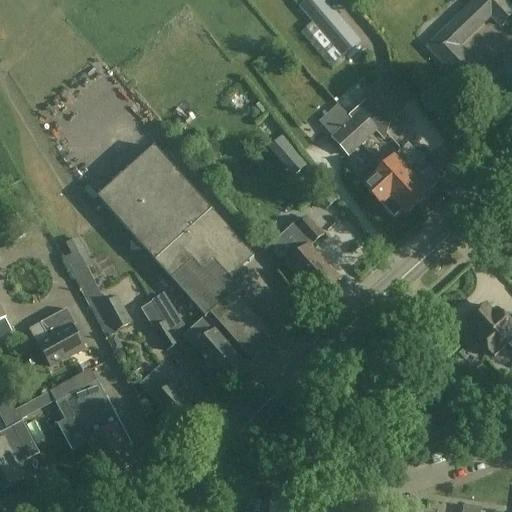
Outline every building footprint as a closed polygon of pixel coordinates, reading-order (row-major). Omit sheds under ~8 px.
[(479,69),(460,48),(491,19),(500,28),(511,16),(511,7),(505,0),(476,0),(427,46),(462,84),(479,69)] [(360,42),(334,11),(316,26),(314,24),(316,22),(302,5),(296,11),(309,26),(306,29),(336,64),(360,42)] [(505,126),(511,119),(511,64),(510,63),(476,95),(505,126)] [(359,113),(350,121),(367,141),(377,132),(382,137),(386,124),(404,107),(383,85),(365,101),(366,102),(357,110),(359,113)] [(319,124),(349,157),(367,141),(350,121),(337,107),(319,124)] [(276,160),(289,148),(281,139),(268,151),(276,160)] [(439,181),(408,147),(383,170),(416,206),(428,196),(425,193),(439,181)] [(254,260),(154,149),(97,200),(204,319),(205,320),(210,316),(221,327),(250,360),(274,339),(234,294),(238,290),(230,281),(254,260)] [(376,163),(363,174),(370,182),(363,188),(393,220),(401,213),(405,217),(416,206),(383,170),(376,163)] [(326,210),(335,202),(324,190),(315,199),(326,210)] [(322,236),(308,221),(293,234),(290,231),(273,246),(298,273),(297,274),(319,298),(338,281),(316,257),(315,258),(307,250),(312,245),(312,246),(322,236)] [(64,260),(106,338),(132,325),(118,299),(106,305),(87,269),(93,266),(78,239),(66,245),(72,256),(64,260)] [(152,302),(152,303),(172,335),(185,328),(164,294),(152,302)] [(152,303),(141,310),(167,353),(179,346),(172,335),(152,303)] [(493,315),(485,307),(467,322),(479,336),(476,339),(479,342),(480,346),(485,348),(494,359),(505,349),(502,345),(511,336),(511,335),(511,327),(498,311),(493,315)] [(48,340),(39,345),(52,368),(85,350),(73,328),(76,326),(67,310),(40,325),(48,340)] [(204,319),(183,337),(205,362),(205,366),(209,371),(213,370),(225,384),(228,382),(231,382),(236,378),(237,374),(244,367),(231,352),(233,350),(216,331),(221,327),(210,316),(205,320),(204,319)] [(175,384),(174,385),(173,383),(175,381),(167,372),(145,393),(176,428),(178,426),(182,427),(188,422),(187,418),(196,410),(182,396),(184,394),(175,384)] [(137,464),(124,440),(127,438),(98,383),(56,405),(66,422),(80,415),(87,429),(102,422),(107,430),(89,440),(109,478),(137,464)] [(18,459),(27,454),(13,427),(0,433),(0,492),(24,479),(16,464),(18,459)] [(320,511),(323,500),(275,493),(272,511),(320,511)]
